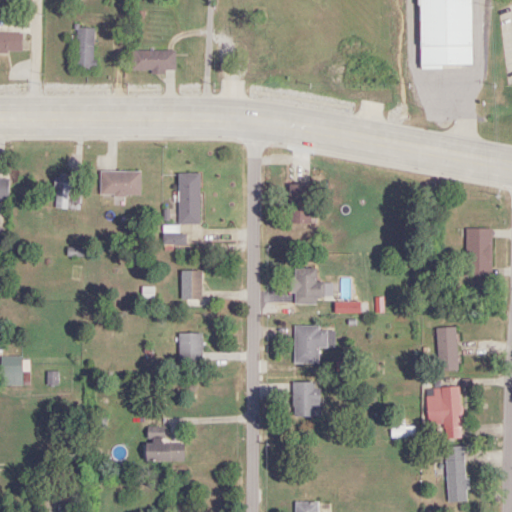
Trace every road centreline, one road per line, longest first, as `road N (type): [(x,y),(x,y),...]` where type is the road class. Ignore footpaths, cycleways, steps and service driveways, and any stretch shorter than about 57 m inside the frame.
road 1 (tertiary): [(511,171),(263,118),(0,111)]
road 2 (residential): [(259,511),(263,118)]
road 3 (residential): [(504,511),(511,335)]
